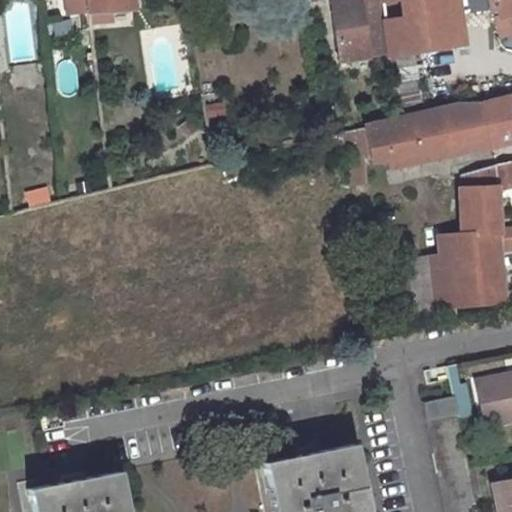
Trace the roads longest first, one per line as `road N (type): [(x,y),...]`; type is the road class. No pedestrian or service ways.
road 1 (residential): [(396,364),(95,431)]
road 2 (residential): [(396,364),(424,511)]
